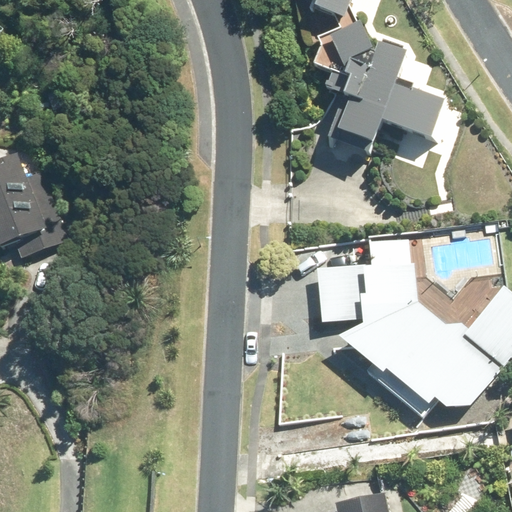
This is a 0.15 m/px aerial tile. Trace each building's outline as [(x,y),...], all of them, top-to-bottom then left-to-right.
[(339,21),(343,28),(321,35),(324,45),(317,65),(335,71),(328,88),(344,94),(327,146),(372,159),(377,142),(379,142),(387,120),(435,138),(449,99),(417,88),(418,84),(401,78),(410,50),(373,39),(364,21),(359,24),(352,6),(354,0),(316,0),(314,9),(339,21)] [(50,93),(57,112),(66,109),(60,90),(50,93)] [(0,253),(19,247),(24,258),(70,239),(42,170),(29,175),(23,161),(0,169),(0,253)] [(374,262),(319,268),(325,323),(340,322),(341,335),(375,363),(368,373),(425,418),(440,401),(450,408),(474,407),(511,360),(511,292),(505,287),(471,330),(462,323),(447,325),(420,304),(416,264),(374,269),(374,262)] [(391,511),(388,496),(338,506),(339,511),(391,511)]
